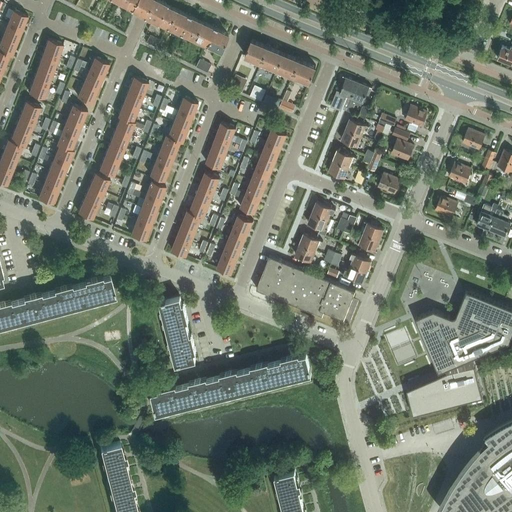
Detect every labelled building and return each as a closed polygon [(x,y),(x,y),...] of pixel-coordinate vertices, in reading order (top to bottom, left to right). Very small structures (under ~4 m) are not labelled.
[(119,0),(118,2),(128,7),(127,8),(130,10),(131,8),(143,15),(144,15),(152,0),(119,0)] [(166,4),(167,3),(160,0),(152,0),(144,15),(157,22),(157,21),(167,26),(175,8),(166,4)] [(13,8),(7,22),(22,28),(28,14),(13,8)] [(186,14),(175,8),(167,26),(178,31),(177,33),(179,34),(180,32),(193,38),(196,32),(201,21),(191,16),(191,15),(186,13),(186,14)] [(441,18),(435,15),(433,15),(429,25),(436,28),(437,28),(441,18)] [(212,26),(201,21),(196,32),(193,38),(204,43),(203,45),(205,46),(206,44),(219,50),(228,33),(217,28),(212,25),(212,26)] [(7,22),(2,35),(17,41),(22,28),(7,22)] [(150,34),(146,42),(157,47),(161,40),(160,40),(150,34)] [(0,40),(0,49),(10,53),(9,54),(12,54),(17,41),(2,35),(0,40)] [(58,56),(63,43),(48,38),(48,37),(43,51),(58,56)] [(245,54),(253,58),(259,60),(258,62),(260,63),(261,61),(277,68),(283,52),(270,46),(271,45),(265,43),(265,44),(252,38),(245,54)] [(511,46),(510,46),(510,48),(502,45),(497,57),(511,63),(511,46)] [(0,64),(4,66),(9,54),(10,53),(0,49),(0,64)] [(53,70),(58,56),(43,51),(38,64),(53,70)] [(297,57),(283,52),(277,68),(293,74),(292,76),(294,78),(295,75),(309,81),(316,65),(302,59),(297,56),(297,57)] [(89,69),(103,75),(109,62),(94,56),(89,69)] [(199,58),(195,66),(207,72),(211,64),(199,58)] [(48,83),(53,70),(38,64),(34,78),(48,83)] [(89,69),(83,82),(97,88),(103,75),(89,69)] [(331,103),(338,106),(345,109),(357,80),(343,74),(343,75),(340,83),(343,84),(340,90),(337,88),(331,103)] [(128,88),(143,94),(148,81),(134,75),(128,88)] [(48,83),(34,78),(29,91),(44,97),(48,83)] [(246,83),(234,78),(231,87),(242,92),(246,83)] [(372,86),(357,80),(345,109),(352,112),(357,98),(363,101),(366,93),(368,94),(371,87),(372,87),(372,86)] [(83,82),(77,95),(92,101),(97,88),(83,82)] [(123,101),(138,107),(143,94),(128,88),(123,101)] [(261,100),(264,93),(253,88),(250,95),(261,100)] [(183,95),(178,109),(192,114),(198,101),(183,95)] [(20,113),(35,119),(41,105),(26,100),(20,113)] [(282,101),(280,106),(286,108),(291,110),(291,109),(293,104),(288,102),(286,101),(283,100),(282,101)] [(120,116),(120,115),(132,120),(133,120),(138,107),(123,101),(118,115),(120,116)] [(67,116),(82,122),(87,109),(73,103),(67,116)] [(422,124),(428,110),(411,103),(405,118),(422,124)] [(369,108),(369,107),(363,105),(359,115),(365,118),(369,108)] [(172,122),(187,128),(192,114),(178,109),(172,122)] [(15,126),(30,132),(35,119),(20,113),(15,126)] [(394,124),(396,118),(382,113),(378,123),(384,125),(386,121),(394,124)] [(120,116),(115,128),(130,134),(135,121),(133,120),(132,120),(120,115),(120,116)] [(62,129),(77,135),(82,122),(67,116),(62,129)] [(346,127),(359,133),(361,127),(367,129),(369,125),(363,122),(364,120),(357,117),(356,120),(350,117),(346,127)] [(231,140),(236,126),(221,121),(216,134),(231,140)] [(167,134),(167,135),(180,140),(182,141),(187,128),(172,122),(167,134)] [(384,125),(378,123),(376,128),(382,131),(384,125)] [(30,132),(15,126),(10,139),(23,144),(22,145),(25,146),(30,132)] [(395,126),(392,133),(407,139),(410,132),(395,126)] [(287,133),(272,127),(267,140),(281,146),(287,133)] [(357,139),(359,133),(346,127),(341,138),(348,141),(347,143),(354,146),(355,144),(360,146),(362,141),(357,139)] [(485,133),(480,131),(468,127),(462,141),(479,147),(485,133)] [(124,147),(130,134),(115,128),(110,141),(124,147)] [(59,144),(59,143),(71,148),(72,148),(77,135),(62,129),(57,143),(59,144)] [(160,147),(175,153),(180,140),(167,135),(167,134),(165,133),(160,147)] [(216,134),(211,147),(226,153),(231,140),(216,134)] [(408,158),(414,144),(397,137),(392,151),(408,158)] [(3,151),(17,157),(22,145),(23,144),(10,139),(8,138),(3,151)] [(267,140),(261,153),(276,159),(281,146),(267,140)] [(104,154),(119,160),(124,147),(110,141),(104,154)] [(54,156),(68,162),(74,149),(72,148),(71,148),(59,143),(59,144),(54,156)] [(169,166),(175,153),(160,147),(155,160),(169,166)] [(211,147),(206,161),(221,167),(226,153),(211,147)] [(333,159),(346,164),(349,159),(354,161),(356,156),(351,154),(351,151),(345,148),(344,151),(337,148),(333,159)] [(374,151),(367,148),(365,154),(372,156),(373,155),(375,151),(374,151)] [(511,169),(511,150),(505,148),(498,164),(511,169)] [(491,164),(495,151),(489,149),(484,161),(491,164)] [(3,151),(0,157),(0,165),(12,170),(17,157),(3,151)] [(261,153),(256,166),(271,172),(276,159),(261,153)] [(99,168),(114,174),(119,160),(104,154),(99,168)] [(370,162),(372,156),(365,154),(363,159),(370,162)] [(379,158),(373,155),(372,156),(370,162),(368,167),(374,170),(379,158)] [(49,169),(63,175),(68,162),(54,156),(49,169)] [(346,164),(333,159),(328,170),(335,172),(334,174),(341,177),(342,175),(347,177),(349,172),(344,170),(346,164)] [(149,174),(164,179),(169,166),(155,160),(149,174)] [(466,181),(471,167),(455,160),(449,175),(466,181)] [(7,183),(12,170),(0,165),(0,180),(7,184),(7,183)] [(256,166),(251,179),(265,185),(271,172),(256,166)] [(43,183),(58,188),(63,175),(49,169),(43,183)] [(355,180),(356,180),(362,183),(366,172),(359,169),(355,180)] [(220,176),(205,170),(200,183),(215,189),(220,176)] [(95,171),(89,184),(104,191),(110,178),(95,171)] [(395,192),(401,177),(384,171),(378,185),(395,192)] [(486,171),(481,184),(489,186),(494,174),(486,171)] [(160,198),(165,185),(151,179),(146,193),(160,198)] [(251,179),(245,192),(260,198),(265,185),(251,179)] [(38,195),(38,196),(53,202),(58,188),(43,183),(38,195)] [(195,196),(209,202),(215,189),(200,183),(195,196)] [(104,191),(89,184),(84,197),(98,204),(104,191)] [(245,192),(240,206),(255,212),(260,198),(245,192)] [(160,198),(146,193),(141,206),(155,212),(160,198)] [(477,197),(467,193),(464,200),(474,204),(477,197)] [(452,215),(458,201),(441,194),(435,208),(452,215)] [(190,209),(190,210),(202,214),(202,215),(204,216),(209,202),(195,196),(190,209)] [(84,197),(78,211),(92,217),(98,204),(84,197)] [(312,211),(328,217),(330,212),(333,213),(335,208),(329,206),(330,203),(324,201),(323,203),(316,200),(312,211)] [(481,209),(480,214),(478,217),(477,222),(476,222),(480,223),(489,227),(494,215),(497,208),(498,204),(496,203),(494,203),(493,206),(484,203),(481,209)] [(155,212),(141,206),(136,219),(150,225),(155,212)] [(190,209),(187,208),(182,222),(197,228),(202,215),(202,214),(190,210),(190,209)] [(497,208),(494,215),(489,227),(505,234),(511,221),(508,220),(509,215),(503,213),(504,211),(497,208)] [(320,229),(319,232),(325,234),(327,228),(330,230),(334,220),(328,217),(312,211),(308,221),(314,224),(314,226),(320,229)] [(346,224),(350,214),(344,211),(339,222),(346,224)] [(253,219),(238,213),(233,227),(247,233),(253,219)] [(357,216),(355,216),(350,214),(346,224),(352,227),(357,216)] [(145,238),(150,225),(136,219),(131,233),(145,238)] [(363,225),(360,231),(363,232),(363,231),(379,238),(384,228),(377,225),(378,223),(371,220),(371,222),(365,220),(363,225)] [(177,235),(192,241),(197,228),(182,222),(177,235)] [(343,230),(346,224),(339,222),(337,227),(343,230)] [(352,227),(346,224),(343,230),(350,233),(352,227)] [(233,227),(227,240),(242,246),(247,233),(233,227)] [(369,246),(375,249),(379,238),(363,231),(363,232),(361,237),(358,236),(356,241),(362,243),(361,246),(368,248),(369,246)] [(316,249),(318,244),(320,245),(322,240),(316,238),(317,235),(311,233),(310,235),(304,232),(299,243),(316,249)] [(172,249),(186,254),(192,241),(177,235),(172,249)] [(242,246),(227,240),(222,253),(237,259),(242,246)] [(299,243),(295,253),(302,256),(301,258),(307,261),(307,259),(313,262),(314,261),(316,256),(313,255),(316,249),(299,243)] [(326,254),(333,256),(335,251),(328,248),(326,254)] [(335,251),(333,256),(340,259),(342,253),(335,251)] [(353,258),(350,264),(366,270),(371,259),(364,257),(365,255),(359,252),(358,254),(352,252),(350,257),(353,258)] [(231,272),(237,259),(222,253),(217,267),(231,272)] [(257,286),(256,287),(271,293),(283,298),(322,314),(323,313),(320,311),(322,308),(331,311),(348,318),(356,299),(352,297),(355,290),(356,288),(302,267),(269,254),(269,255),(257,286)] [(331,262),(333,256),(326,254),(324,259),(331,262)] [(340,259),(333,256),(331,262),(338,265),(340,259)] [(362,280),(366,270),(350,264),(348,269),(345,268),(343,273),(349,275),(349,277),(355,280),(356,278),(362,280)] [(339,271),(330,267),(327,273),(337,277),(339,271)] [(91,279),(78,283),(84,302),(99,298),(114,294),(114,292),(114,291),(113,288),(109,274),(97,278),(96,275),(95,276),(96,277),(93,277),(91,278),(91,277),(90,277),(91,279)] [(60,287),(48,291),(53,310),(84,302),(78,283),(66,286),(66,284),(65,284),(65,285),(63,285),(61,286),(60,285),(60,287)] [(423,381),(407,388),(407,390),(413,413),(483,395),(476,371),(475,366),(472,356),(472,354),(508,339),(511,328),(511,307),(469,290),(466,289),(459,305),(462,307),(457,318),(450,315),(434,308),(415,316),(438,369),(438,371),(446,368),(447,371),(448,373),(424,383),(423,381)] [(30,296),(18,299),(23,318),(38,314),(53,310),(48,291),(36,294),(36,292),(35,292),(35,293),(33,293),(31,294),(30,293),(29,293),(30,296)] [(162,300),(160,300),(164,315),(168,331),(187,326),(187,323),(184,314),(187,313),(187,312),(186,312),(185,308),(186,308),(185,307),(183,308),(181,300),(180,295),(166,299),(166,298),(162,299),(162,300)] [(0,324),(8,322),(23,318),(18,299),(6,302),(5,300),(4,300),(5,301),(2,302),(0,302),(0,301),(0,324)] [(187,326),(168,331),(172,347),(176,362),(178,362),(182,361),(195,357),(194,353),(192,345),(195,344),(195,343),(194,344),(192,339),(193,339),(193,338),(191,339),(189,331),(187,326)] [(295,376),(311,372),(311,370),(310,367),(306,353),(294,356),(293,354),(292,354),(292,355),(290,356),(288,356),(287,355),(286,355),(287,358),(275,361),(280,380),(295,376)] [(280,380),(275,361),(263,364),(262,361),(261,362),(261,363),(259,363),(257,364),(257,363),(256,363),(256,365),(244,368),(249,388),(264,384),(280,380)] [(249,388),(244,368),(232,371),(232,369),(231,369),(231,370),(229,371),(227,372),(226,370),(225,371),(226,373),(214,376),(219,396),(234,392),(249,388)] [(219,396),(214,376),(202,379),(201,377),(200,377),(200,378),(198,379),(196,379),(196,378),(195,378),(195,381),(183,384),(188,403),(203,399),(219,396)] [(156,409),(157,411),(173,407),(188,403),(183,384),(171,387),(170,384),(169,385),(170,386),(167,386),(165,387),(165,386),(164,386),(165,388),(152,391),(156,406),(155,406),(156,409)] [(445,498),(442,505),(444,508),(446,511),(492,511),(495,511),(501,509),(508,506),(511,503),(511,414),(510,416),(506,418),(503,419),(500,421),(497,423),(494,425),(491,427),(488,429),(486,431),(484,432),(485,434),(486,434),(488,436),(489,438),(485,441),(481,445),(478,450),(474,454),(471,458),(468,462),(465,466),(462,470),(458,475),(456,479),(453,484),(450,489),(448,493),(445,498)] [(120,442),(120,441),(105,445),(105,444),(102,445),(100,446),(100,447),(101,447),(108,477),(128,472),(125,460),(127,459),(126,453),(123,454),(120,442)] [(295,469),(280,473),(274,474),(275,475),(278,486),(282,505),(302,500),(299,488),(302,487),(300,481),(297,481),(295,470),(295,469)] [(128,472),(108,477),(116,508),(135,503),(132,490),(135,490),(133,484),(131,484),(128,472)] [(302,500),(282,505),(284,511),(307,511),(308,511),(305,511),(302,500)] [(137,511),(135,503),(116,508),(117,511),(137,511)]
